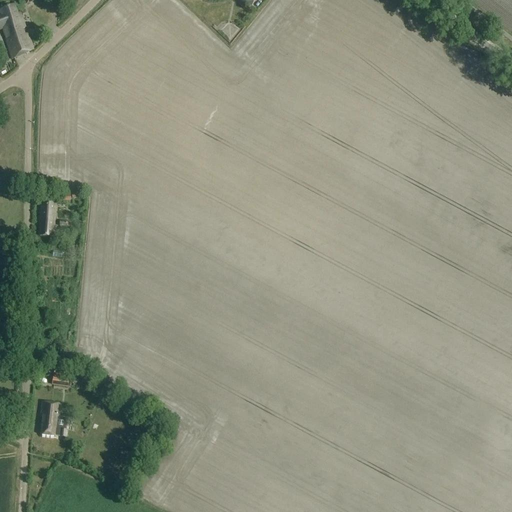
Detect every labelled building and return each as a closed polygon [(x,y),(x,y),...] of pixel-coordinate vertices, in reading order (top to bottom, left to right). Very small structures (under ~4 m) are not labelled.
[(5,38),(9,48),(12,58),(33,51),(27,35),(24,36),(22,30),(24,29),(20,15),(17,16),(14,6),(0,11),(0,13),(1,16),(0,16),(0,29),(3,29),(6,38),(5,38)] [(58,193),(58,203),(71,202),(70,193),(58,193)] [(55,202),(41,201),(39,225),(40,226),(40,238),(52,239),(55,202)] [(53,374),(52,386),(68,388),(70,376),(53,374)] [(64,419),(59,418),(61,406),(43,403),(42,416),(44,416),(42,436),(57,438),(67,439),(67,432),(62,432),(64,419)]
